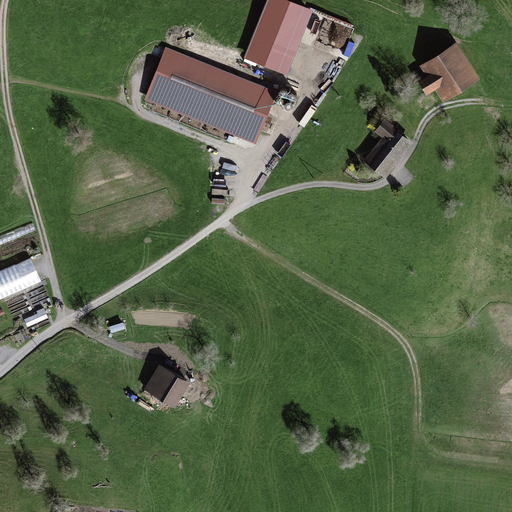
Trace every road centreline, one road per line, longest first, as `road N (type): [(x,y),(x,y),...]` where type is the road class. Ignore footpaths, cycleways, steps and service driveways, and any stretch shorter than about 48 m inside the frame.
road 1 (track): [(0,372),(237,209),(300,121)]
road 2 (track): [(63,323),(10,122),(8,0)]
road 3 (track): [(237,209),(304,185),(370,188),(396,179),(429,116),(478,102)]
